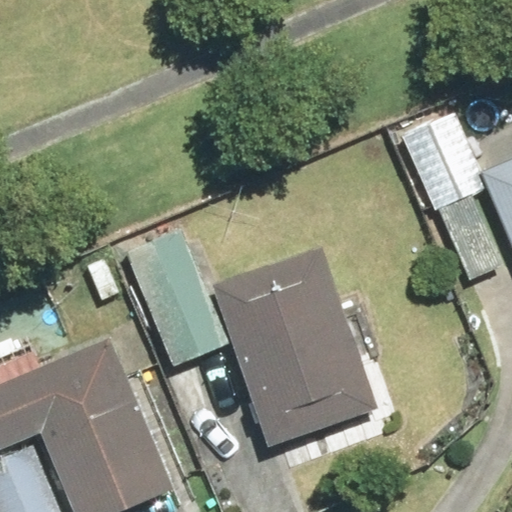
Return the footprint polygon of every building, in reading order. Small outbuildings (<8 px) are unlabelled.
[(446,113),(400,135),(469,280),(503,263),(467,187),(478,182),(446,113)] [(511,146),(479,160),(511,237),(511,146)] [(176,229),(123,249),(167,361),(220,341),(176,229)] [(325,236),(213,273),(266,436),(379,399),(325,236)] [(88,511),(174,476),(108,324),(0,370),(0,441),(33,427),(69,511),(88,511)] [(48,511),(19,446),(0,454),(0,511),(48,511)]
